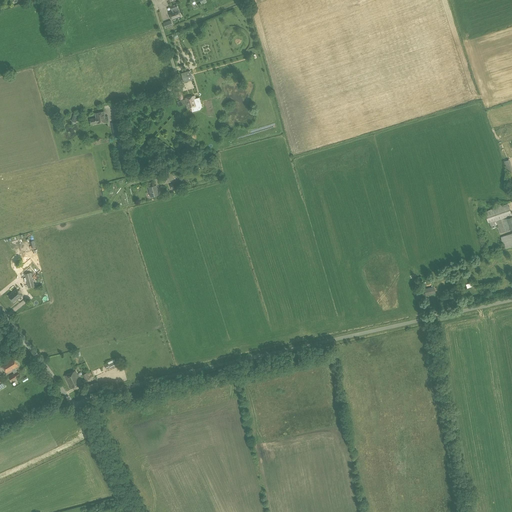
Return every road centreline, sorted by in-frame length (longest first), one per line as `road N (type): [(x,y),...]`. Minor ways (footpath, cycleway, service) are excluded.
road 1 (unclassified): [(72,405),(511,299)]
road 2 (tertiary): [(129,511),(72,405)]
